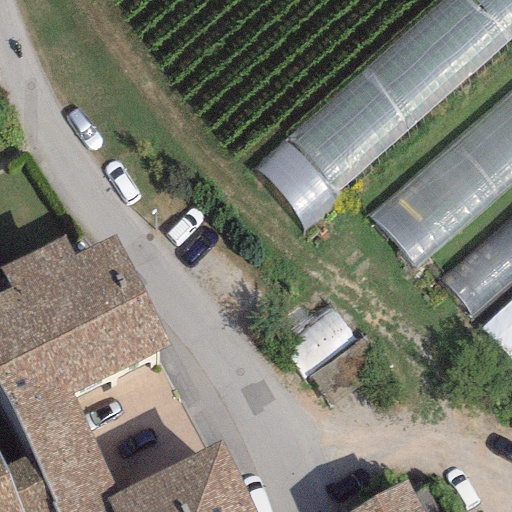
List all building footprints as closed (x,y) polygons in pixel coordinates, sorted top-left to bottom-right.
[(511,53),(511,0),(454,0),(250,181),(303,239),(511,53)] [(511,200),(511,91),(361,226),(416,287),(511,200)] [(511,287),(511,220),(433,290),(467,328),(511,287)] [(170,360),(115,250),(74,272),(63,251),(1,282),(10,302),(0,306),(0,404),(10,421),(27,448),(33,465),(51,511),(111,511),(118,509),(73,407),(170,360)] [(1,282),(0,281),(0,306),(10,302),(1,282)] [(511,308),(473,343),(511,385),(511,308)] [(0,425),(10,421),(0,404),(0,425)] [(248,511),(223,459),(118,509),(111,511),(248,511)] [(0,477),(0,511),(51,511),(33,465),(0,479),(0,477)] [(414,511),(404,492),(367,511),(414,511)]
